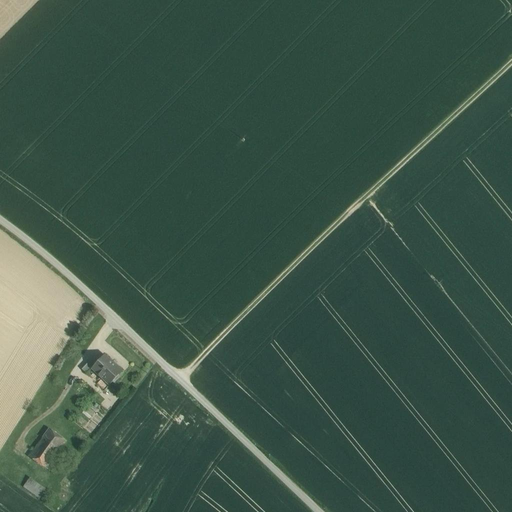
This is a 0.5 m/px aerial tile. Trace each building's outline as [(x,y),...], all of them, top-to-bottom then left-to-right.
[(122,372),(104,356),(94,367),(92,369),(102,379),(110,386),(122,372)] [(89,362),(81,370),(86,374),(91,368),(93,366),(94,366),(89,362)] [(102,379),(97,384),(105,391),(110,386),(102,379)] [(67,441),(49,430),(42,439),(60,451),(67,441)] [(42,439),(29,458),(46,469),(60,451),(42,439)] [(60,451),(46,469),(52,472),(64,454),(60,451)] [(52,495),(30,478),(23,487),(46,504),(52,495)]
